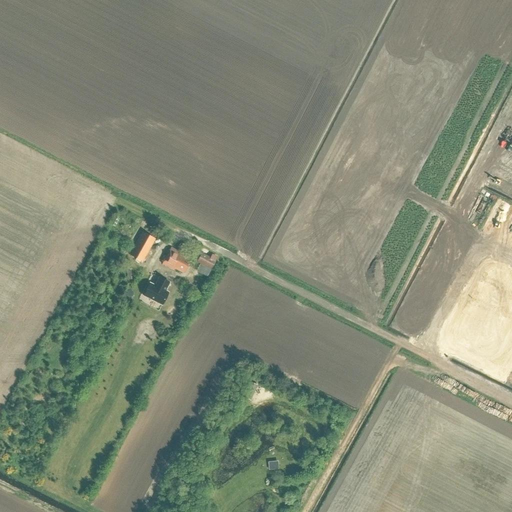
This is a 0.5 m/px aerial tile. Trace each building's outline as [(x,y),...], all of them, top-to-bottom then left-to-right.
[(143,262),(156,239),(143,231),(130,255),(143,262)] [(183,273),(190,261),(180,256),(181,254),(171,248),(162,264),(173,270),(174,268),(183,273)] [(210,257),(201,253),(197,262),(212,269),(217,257),(212,254),(210,257)] [(150,283),(143,296),(161,305),(168,292),(165,291),(169,283),(158,278),(154,286),(150,283)] [(511,336),(492,372),(511,383),(511,336)] [(235,405),(252,399),(248,387),(237,391),(238,396),(233,398),(235,405)] [(263,465),(254,465),(254,473),(263,473),(263,465)]
